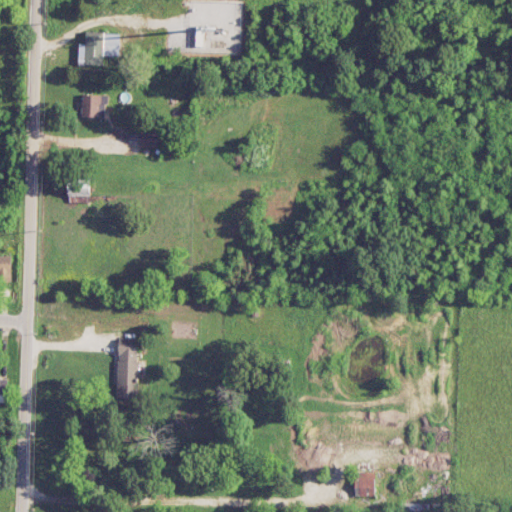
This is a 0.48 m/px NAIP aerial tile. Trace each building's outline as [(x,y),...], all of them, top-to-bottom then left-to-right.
[(78,64),(103,65),(103,55),(119,55),(120,32),(86,31),(85,43),(79,43),(78,64)] [(107,94),(83,94),(82,116),(106,117),(107,94)] [(140,146),(157,146),(157,130),(140,130),(140,146)] [(68,202),(90,202),(91,178),(68,177),(68,202)] [(0,277),(11,278),(12,255),(0,255),(0,277)] [(118,337),(116,397),(136,397),(139,338),(118,337)] [(374,471),(355,471),(355,496),(375,496),(374,471)]
